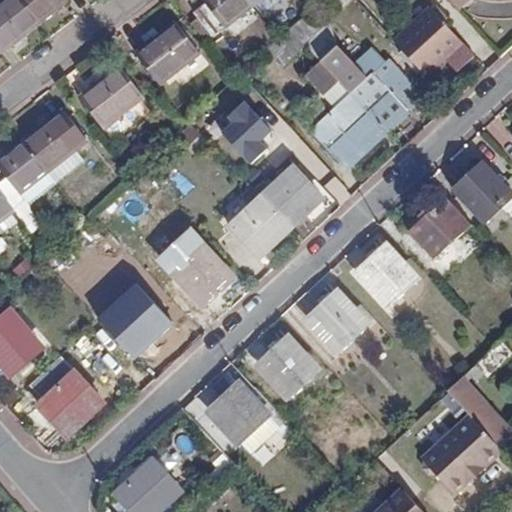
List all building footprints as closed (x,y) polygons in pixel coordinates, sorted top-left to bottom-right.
[(12,45),(40,23),(21,0),(3,0),(0,3),(0,31),(1,31),(12,45)] [(21,0),(40,23),(69,2),(67,0),(21,0)] [(224,30),(254,8),(247,0),(202,0),(205,4),(194,13),(198,19),(210,34),(212,37),(222,28),(224,30)] [(447,0),(457,10),(467,0),(447,0)] [(324,15),(314,5),(290,28),(299,38),(324,15)] [(430,8),(394,42),(425,75),(444,57),(458,72),(475,57),(461,42),(430,8)] [(204,39),(210,34),(198,19),(192,24),(204,39)] [(177,23),(135,54),(159,85),(200,54),(177,23)] [(299,38),(290,28),(267,49),(282,67),(306,45),(299,38)] [(389,59),(351,94),(386,133),(425,96),(389,59)] [(311,131),(347,170),(386,133),(351,94),(322,63),(306,77),(335,109),(311,131)] [(80,98),(103,129),(144,98),(120,67),(80,98)] [(237,122),(219,135),(251,164),(264,154),(258,147),(273,131),(246,101),(232,116),(237,122)] [(57,125),(52,119),(24,142),(48,173),(77,151),(75,149),(86,140),(69,116),(57,125)] [(0,160),(0,169),(7,178),(0,183),(0,192),(15,211),(27,202),(20,194),(48,173),(24,142),(0,160)] [(453,191),(484,224),(511,197),(511,190),(484,161),(453,191)] [(321,197),(296,169),(263,199),(289,228),(321,197)] [(0,235),(22,218),(15,211),(0,192),(0,235)] [(436,260),(473,226),(446,197),(409,231),(436,260)] [(231,229),(258,257),(289,228),(263,199),(231,229)] [(176,274),(204,305),(233,279),(203,248),(176,274)] [(358,274),(386,306),(415,279),(386,248),(358,274)] [(126,319),(154,351),(182,325),(154,294),(126,319)] [(309,318),(338,351),(366,326),(337,294),(309,318)] [(0,319),(0,360),(14,375),(43,350),(9,312),(0,319)] [(260,365),(289,398),(318,370),(287,338),(260,365)] [(484,376),(510,352),(501,342),(475,366),(484,376)] [(40,407),(66,434),(102,402),(76,374),(40,407)] [(499,449),(511,436),(511,434),(461,379),(447,392),(469,416),(499,449)] [(210,411),(239,443),(269,417),(238,385),(210,411)] [(479,466),(484,470),(502,453),(499,449),(469,416),(428,455),(430,459),(425,463),(424,470),(430,477),(436,477),(455,497),(468,485),(464,480),(479,466)] [(116,495),(131,511),(158,511),(182,491),(153,461),(116,495)] [(468,485),(484,470),(479,466),(464,480),(468,485)] [(422,511),(401,489),(377,511),(422,511)]
